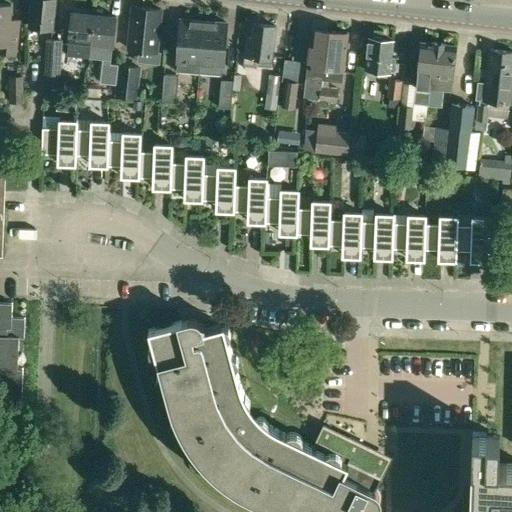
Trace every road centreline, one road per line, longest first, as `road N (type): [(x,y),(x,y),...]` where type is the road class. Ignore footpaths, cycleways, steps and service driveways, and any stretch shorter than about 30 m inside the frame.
road 1 (residential): [(511,310),(305,298),(208,275),(49,270)]
road 2 (residential): [(39,511),(49,270)]
road 3 (primary): [(304,0),(511,20)]
